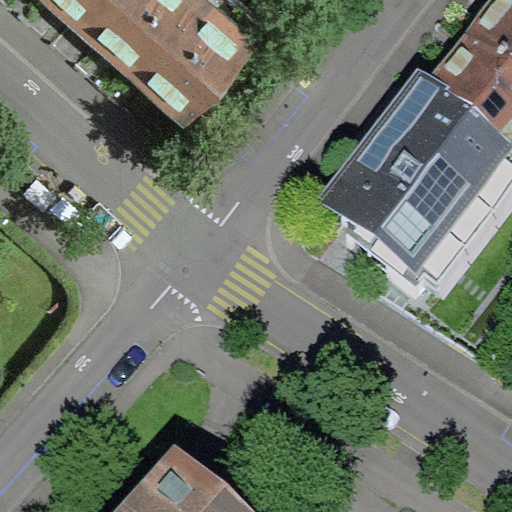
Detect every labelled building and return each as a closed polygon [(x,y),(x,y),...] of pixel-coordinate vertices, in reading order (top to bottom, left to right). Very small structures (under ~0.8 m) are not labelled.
[(58,0),(76,16),(90,0),(58,0)] [(90,0),(76,16),(88,26),(128,63),(184,0),(90,0)] [(184,0),(128,63),(156,88),(182,110),(262,19),(240,0),(184,0)] [(511,3),(508,0),(481,35),(468,52),(511,86),(511,3)] [(431,100),(511,163),(511,86),(468,52),(440,87),(431,100)] [(368,262),(415,299),(511,174),(511,163),(431,100),(423,94),(360,174),(329,214),(367,241),(378,250),(368,262)] [(146,511),(215,511),(177,478),(146,511)]
